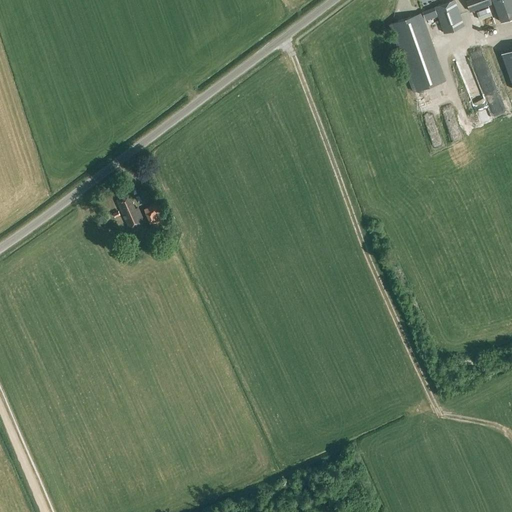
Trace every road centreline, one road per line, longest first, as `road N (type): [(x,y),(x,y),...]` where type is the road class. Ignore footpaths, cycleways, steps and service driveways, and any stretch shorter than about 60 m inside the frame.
road 1 (track): [(283,36),(435,407),(511,435)]
road 2 (unclassified): [(0,248),(333,0)]
